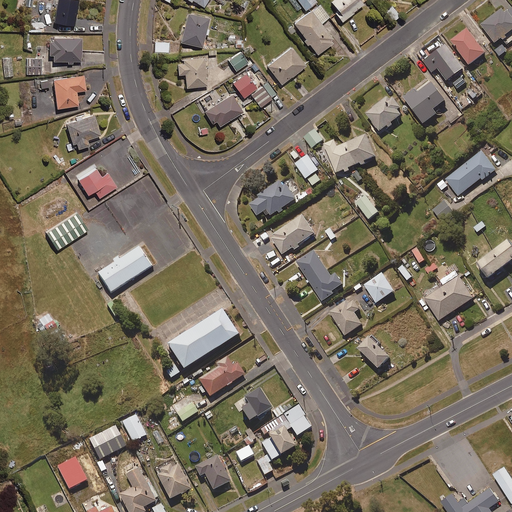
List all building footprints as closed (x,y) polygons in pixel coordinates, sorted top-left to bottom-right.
[(77,0),(56,0),(53,22),(73,25),(77,0)] [(316,1),(314,0),(297,0),(305,10),(316,1)] [(363,4),(360,0),(332,0),(331,2),(337,10),(334,12),(341,21),(363,4)] [(329,17),(318,3),(293,23),(317,54),(334,40),(321,23),(329,17)] [(511,5),(510,3),(481,26),(496,44),(503,39),(508,45),(511,41),(511,5)] [(399,15),(391,4),(382,10),(390,22),(399,15)] [(208,18),(187,12),(180,41),(201,47),(208,18)] [(57,24),(48,22),(44,32),(57,32),(57,24)] [(487,53),(468,29),(451,42),(470,66),(487,53)] [(81,38),(48,38),(48,53),(52,53),(52,60),(80,61),(81,38)] [(169,42),(154,43),(154,53),(169,52),(169,42)] [(503,44),(495,50),(501,58),(509,52),(503,44)] [(464,69),(446,45),(424,62),(433,73),(439,69),(448,81),(464,69)] [(305,65),(291,46),(266,66),(280,84),(305,65)] [(247,62),(240,51),(228,60),(236,70),(247,62)] [(207,85),(203,56),(182,60),(183,63),(176,64),(178,74),(183,74),(185,88),(207,85)] [(13,75),(11,57),(2,58),(3,76),(13,75)] [(41,58),(26,58),(26,73),(40,74),(41,58)] [(256,87),(245,73),(232,83),(243,97),(256,87)] [(85,90),(83,75),(52,78),(56,108),(77,105),(76,91),(85,90)] [(447,101),(430,79),(404,97),(425,125),(438,115),(435,110),(447,101)] [(270,98),(262,86),(250,94),(259,106),(270,98)] [(242,111),(231,94),(204,111),(211,122),(215,120),(219,126),(242,111)] [(396,100),(387,98),(367,114),(381,132),(403,115),(399,110),(402,108),(396,100)] [(100,135),(93,114),(65,124),(72,144),(66,146),(68,151),(88,145),(86,139),(100,135)] [(324,141),(316,129),(305,137),(313,148),(324,141)] [(377,157),(368,135),(338,147),(335,140),(325,145),(337,174),(377,157)] [(497,170),(483,151),(446,179),(459,196),(482,178),(484,180),(497,170)] [(319,170),(308,155),(296,164),(307,179),(319,170)] [(100,177),(95,168),(78,179),(88,194),(94,190),(98,198),(116,186),(107,172),(100,177)] [(321,181),(317,175),(309,180),(312,186),(321,181)] [(284,185),(281,181),(259,196),(260,198),(250,205),(258,216),(267,210),(271,217),(297,199),(289,187),(284,185)] [(455,212),(444,201),(433,211),(443,222),(455,212)] [(87,229),(76,212),(45,232),(56,249),(87,229)] [(316,234),(303,216),(270,238),(283,256),(316,234)] [(511,242),(511,241),(479,265),(490,280),(511,263),(511,242)] [(153,266),(140,247),(98,275),(111,294),(153,266)] [(332,277),(316,251),(297,262),(323,302),(335,294),(333,292),(344,285),(337,274),(332,277)] [(413,278),(403,266),(399,269),(408,281),(413,278)] [(395,292),(384,274),(365,285),(377,304),(395,292)] [(475,299),(461,277),(443,288),(440,283),(423,294),(440,321),(475,299)] [(361,310),(354,298),(331,313),(346,336),(363,325),(356,313),(361,310)] [(241,335),(224,310),(168,347),(184,371),(241,335)] [(56,325),(48,315),(40,321),(47,331),(56,325)] [(393,358),(373,338),(360,350),(380,370),(393,358)] [(234,368),(228,358),(217,365),(220,369),(199,382),(210,398),(245,375),(238,365),(234,368)] [(179,374),(175,367),(167,372),(171,379),(179,374)] [(273,411),(260,392),(246,401),(250,407),(242,413),(251,425),(273,411)] [(198,413),(193,404),(177,415),(183,423),(198,413)] [(312,429),(299,407),(264,428),(271,440),(262,445),(268,455),(257,462),(265,476),(273,472),(269,465),(296,449),(286,432),(292,429),(297,438),(312,429)] [(147,436),(136,415),(122,422),(133,443),(147,436)] [(126,447),(115,427),(89,441),(100,461),(126,447)] [(257,440),(250,430),(241,437),(248,446),(257,440)] [(226,469),(220,456),(195,468),(200,477),(204,475),(213,492),(231,483),(224,470),(226,469)] [(87,482),(75,458),(57,467),(69,491),(87,482)] [(191,491),(175,460),(154,470),(170,502),(191,491)] [(511,478),(504,466),(491,474),(510,504),(511,503),(511,478)] [(157,502),(139,470),(126,477),(133,489),(120,496),(128,511),(144,511),(144,509),(157,502)] [(452,493),(440,501),(447,511),(490,511),(487,508),(498,500),(489,487),(467,502),(466,499),(464,497),(461,499),(458,501),(453,493),(452,493)]
